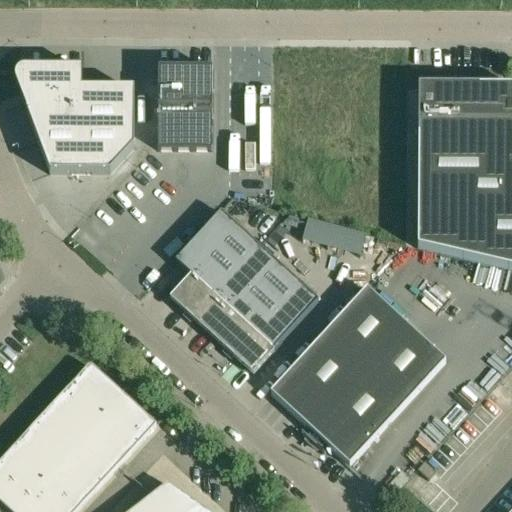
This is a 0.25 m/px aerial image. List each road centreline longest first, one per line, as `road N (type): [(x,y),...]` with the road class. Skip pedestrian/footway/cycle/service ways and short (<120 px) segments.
road 1 (unclassified): [(0,23),(511,28)]
road 2 (unclassified): [(327,511),(60,259)]
